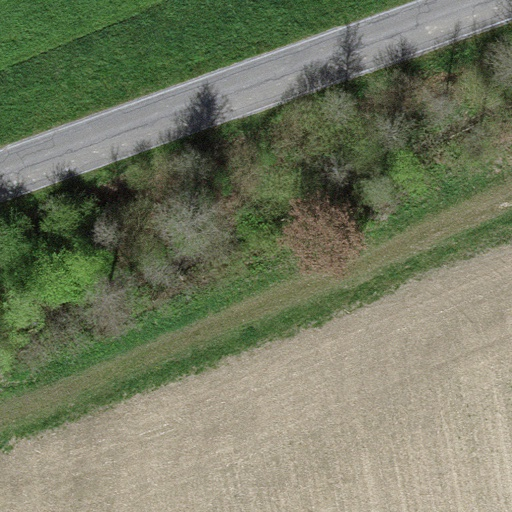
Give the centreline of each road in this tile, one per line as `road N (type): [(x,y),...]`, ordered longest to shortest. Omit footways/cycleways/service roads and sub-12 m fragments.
road 1 (track): [(511,199),(0,420)]
road 2 (unclassified): [(0,180),(508,0)]
